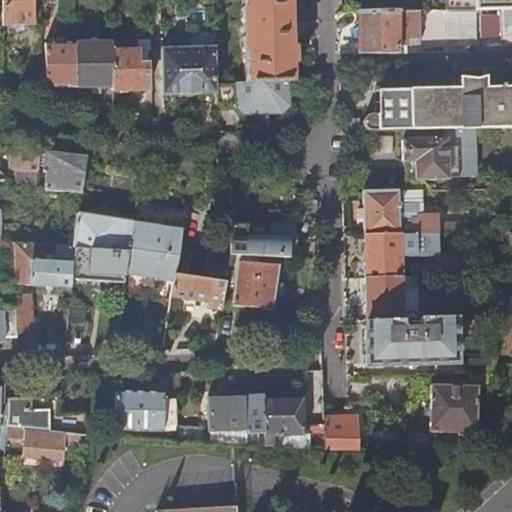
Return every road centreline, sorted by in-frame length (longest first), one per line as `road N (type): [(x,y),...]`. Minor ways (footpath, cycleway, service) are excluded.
road 1 (residential): [(0,370),(266,352),(317,322),(330,300)]
road 2 (residential): [(0,109),(325,153)]
road 3 (residential): [(325,153),(327,0)]
road 4 (residential): [(325,153),(330,300)]
